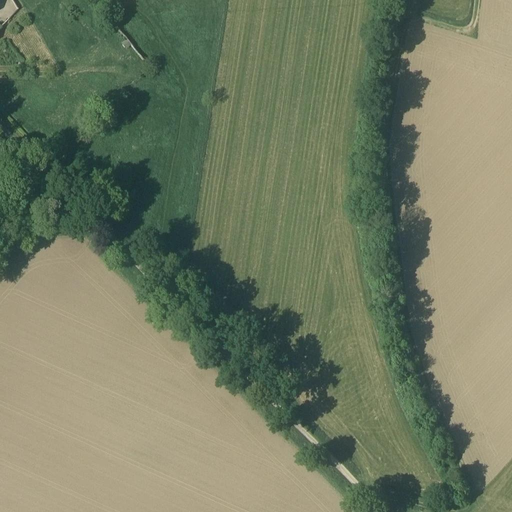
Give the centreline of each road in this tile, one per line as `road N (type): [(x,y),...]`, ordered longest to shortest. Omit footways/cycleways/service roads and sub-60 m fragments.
road 1 (track): [(475,0),(464,30),(412,14),(402,27),(386,106),(383,184),(407,335),(470,511)]
road 2 (track): [(360,490),(0,126)]
